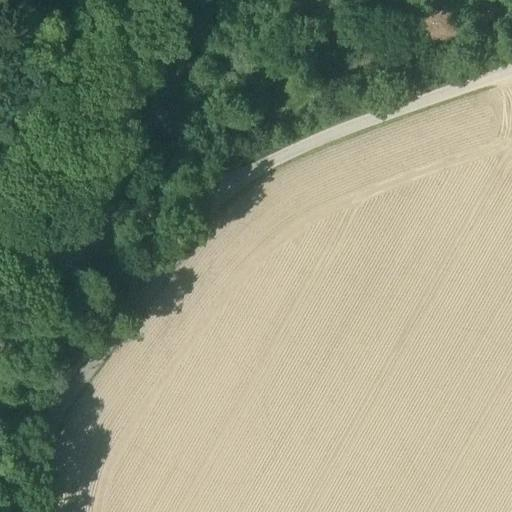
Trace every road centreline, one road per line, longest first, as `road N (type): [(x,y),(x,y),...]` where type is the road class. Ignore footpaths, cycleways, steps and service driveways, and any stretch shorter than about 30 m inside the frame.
road 1 (unclassified): [(511,69),(81,241),(0,321)]
road 2 (track): [(34,511),(36,456),(68,393),(234,180)]
road 3 (track): [(81,241),(98,194),(214,0)]
road 4 (track): [(163,95),(267,114),(315,85)]
